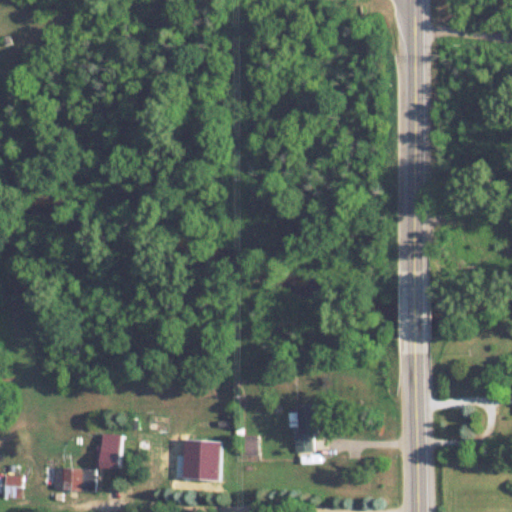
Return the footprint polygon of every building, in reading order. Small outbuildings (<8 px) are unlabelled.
[(299,450),(317,450),(317,433),(320,433),(320,403),(299,403),(299,450)] [(260,452),(259,435),(245,435),(245,452),(260,452)] [(123,466),(123,444),(105,444),(105,466),(123,466)] [(54,466),(54,490),(94,490),(94,466),(54,466)] [(23,474),(5,473),(4,496),(22,496),(23,474)]
